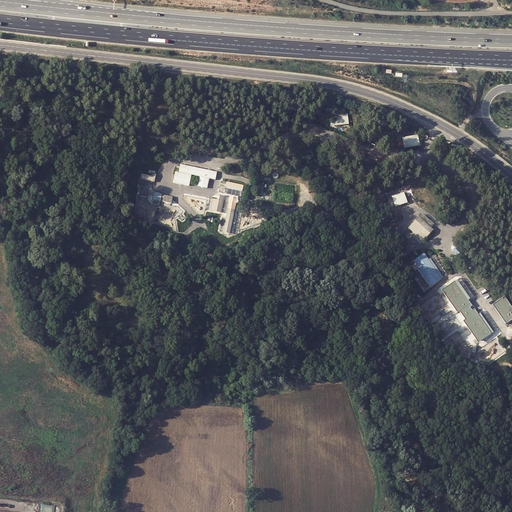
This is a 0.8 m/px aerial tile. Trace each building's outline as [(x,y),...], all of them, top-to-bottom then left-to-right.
[(346,125),(345,115),(333,116),(334,127),(346,125)] [(418,147),(416,137),(401,139),(402,150),(418,147)] [(172,178),(188,180),(189,177),(197,178),(197,181),(206,183),(207,180),(212,181),(214,172),(178,166),(176,173),(173,172),(172,178)] [(149,186),(151,180),(152,180),(153,176),(149,175),(148,177),(138,175),(136,183),(149,186)] [(187,187),(188,180),(172,178),(171,184),(187,187)] [(241,188),(225,184),(224,186),(224,188),(240,192),(241,188)] [(144,199),(146,193),(141,192),(142,189),(138,188),(136,196),(144,199)] [(408,201),(404,191),(393,195),(397,206),(408,201)] [(159,196),(153,194),(150,205),(156,207),(159,196)] [(170,199),(161,197),(160,203),(169,205),(170,199)] [(219,213),(222,198),(217,197),(216,201),(209,200),(207,211),(219,213)] [(234,204),(234,200),(227,198),(221,233),(227,235),(234,204)] [(433,229),(419,216),(409,226),(413,231),(411,233),(420,243),(433,229)] [(418,258),(414,261),(431,286),(441,279),(425,255),(419,259),(418,258)] [(473,263),(465,256),(461,260),(468,267),(473,263)] [(473,306),(455,281),(448,286),(450,289),(444,293),(457,312),(459,311),(465,320),(463,321),(479,343),(492,334),(474,309),(472,311),(470,308),(473,306)] [(511,306),(505,296),(494,304),(505,319),(503,320),(506,324),(511,319),(511,306)] [(494,304),(493,305),(503,320),(505,319),(494,304)]
